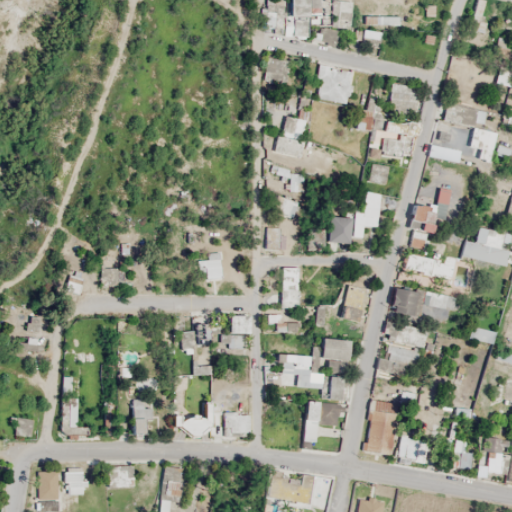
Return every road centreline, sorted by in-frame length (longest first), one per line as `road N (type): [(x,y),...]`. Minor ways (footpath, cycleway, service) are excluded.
road 1 (residential): [(456,0),(380,287),(332,511)]
road 2 (residential): [(511,498),(201,452),(20,455)]
road 3 (residential): [(254,457),(253,0)]
road 4 (residential): [(0,286),(29,264),(69,177),(129,0)]
road 5 (residential): [(59,314),(251,308)]
road 6 (residential): [(435,83),(252,40)]
road 7 (residential): [(45,454),(59,314)]
road 8 (residential): [(386,267),(252,261)]
